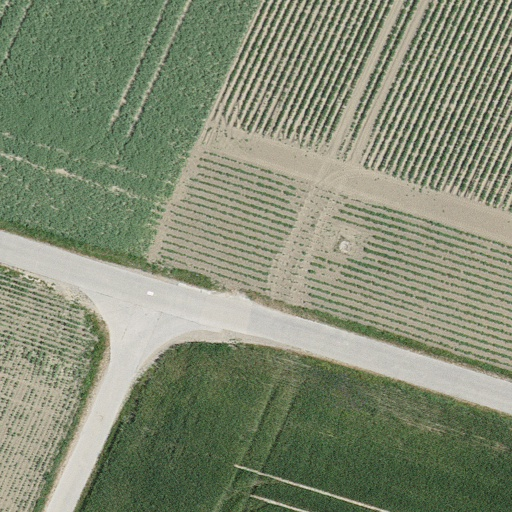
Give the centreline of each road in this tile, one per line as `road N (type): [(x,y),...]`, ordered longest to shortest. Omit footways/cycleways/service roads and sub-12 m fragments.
road 1 (track): [(511,405),(157,295)]
road 2 (track): [(61,511),(157,295)]
road 3 (track): [(157,295),(0,246)]
